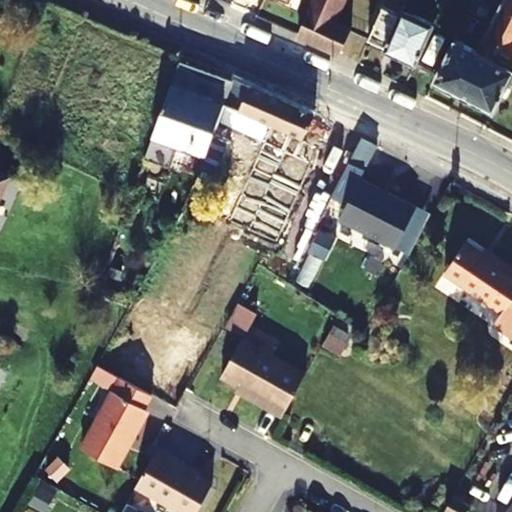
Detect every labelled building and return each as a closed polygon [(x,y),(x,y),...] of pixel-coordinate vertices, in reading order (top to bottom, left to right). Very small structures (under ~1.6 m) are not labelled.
[(312,0),(297,36),(339,55),(350,28),(333,20),(341,0),(312,0)] [(383,48),(382,51),(416,65),(434,23),(415,15),(420,4),(411,0),(409,0),(405,10),(401,9),(398,15),(381,7),(366,40),(383,48)] [(511,75),(511,70),(505,66),(511,51),(511,0),(503,0),(478,51),(455,40),(434,82),(493,111),(511,75)] [(175,145),(205,155),(216,124),(228,93),(233,82),(179,63),(145,157),(167,165),(175,145)] [(274,193),(283,176),(297,148),(313,116),(234,80),(233,82),(228,93),(216,124),(205,155),(201,168),(215,173),(228,140),(270,159),(257,182),(274,193)] [(360,137),(349,160),(362,168),(367,165),(376,145),(360,137)] [(334,167),(297,148),(283,176),(329,199),(340,176),(332,171),(334,167)] [(401,268),(430,219),(348,172),(320,220),(401,268)] [(501,310),(498,315),(511,324),(506,332),(511,335),(511,267),(497,257),(495,261),(465,242),(444,273),(501,310)] [(244,334),(257,308),(238,299),(225,324),(244,334)] [(493,322),(506,332),(511,324),(498,315),(493,322)] [(265,400),(263,404),(282,415),(306,374),(244,339),(222,375),(265,400)] [(133,433),(148,408),(145,406),(153,393),(122,376),(90,433),(125,453),(136,435),(133,433)] [(161,439),(203,470),(213,456),(172,425),(161,439)] [(158,445),(137,483),(186,511),(194,511),(212,480),(183,463),(185,459),(158,445)] [(451,495),(443,509),(447,511),(461,511),(466,504),(451,495)]
